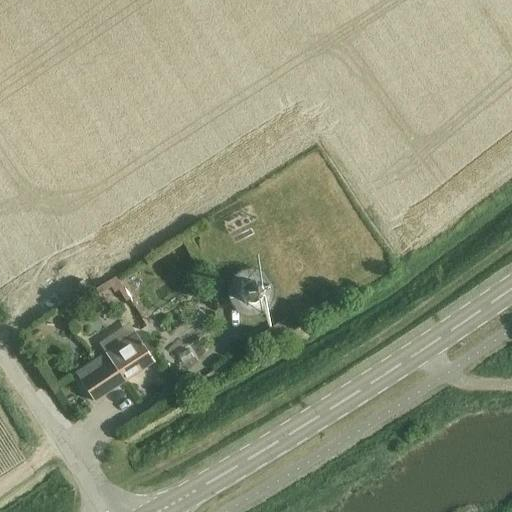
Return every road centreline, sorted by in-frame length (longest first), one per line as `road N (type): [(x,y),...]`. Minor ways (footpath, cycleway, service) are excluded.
road 1 (secondary): [(159,511),(350,403),(511,293)]
road 2 (unclassified): [(108,511),(0,346)]
